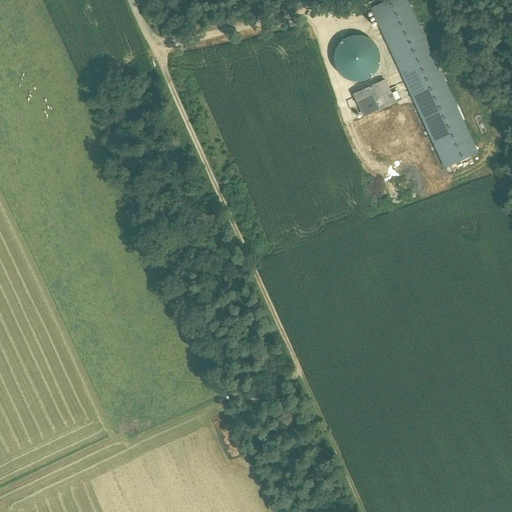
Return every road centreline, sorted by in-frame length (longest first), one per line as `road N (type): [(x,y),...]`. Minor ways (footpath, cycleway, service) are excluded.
road 1 (track): [(363,511),(157,53)]
road 2 (track): [(357,7),(169,47),(152,41)]
